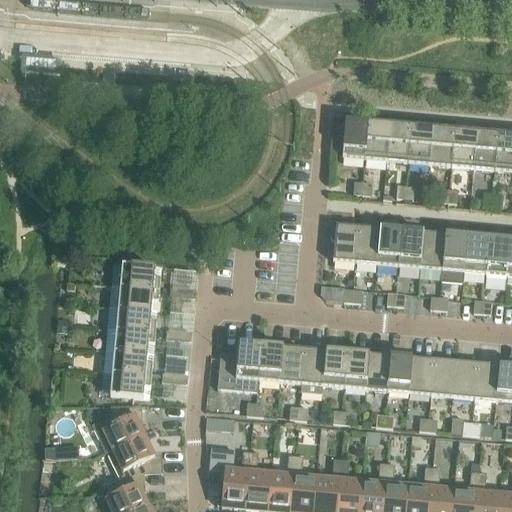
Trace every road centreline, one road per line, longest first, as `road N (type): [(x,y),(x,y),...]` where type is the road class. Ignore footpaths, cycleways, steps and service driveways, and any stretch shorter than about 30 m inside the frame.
road 1 (residential): [(200,511),(195,442),(204,311),(305,318)]
road 2 (tertiary): [(262,0),(511,18)]
road 3 (residential): [(305,318),(511,337)]
road 4 (residential): [(305,318),(319,154)]
